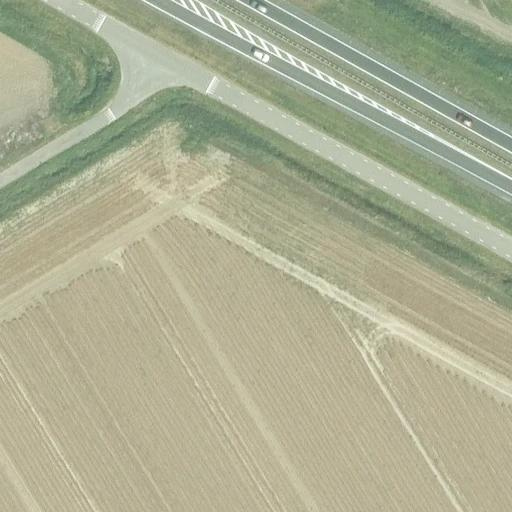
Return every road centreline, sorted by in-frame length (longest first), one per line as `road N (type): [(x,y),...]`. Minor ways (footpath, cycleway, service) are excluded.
road 1 (trunk): [(159,0),(511,189)]
road 2 (unclassified): [(163,57),(511,252)]
road 3 (trunk): [(511,144),(252,0)]
road 4 (unclassified): [(0,181),(110,114),(163,57)]
